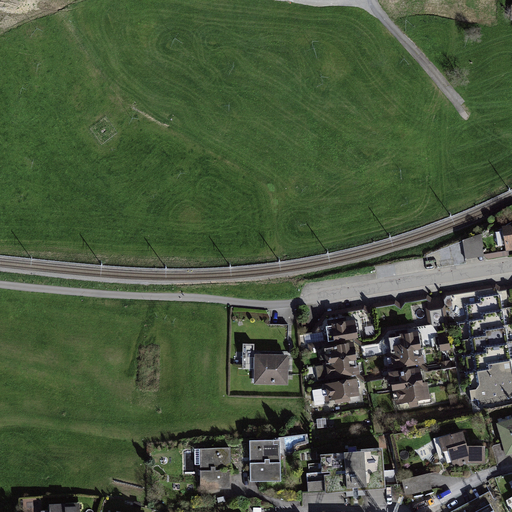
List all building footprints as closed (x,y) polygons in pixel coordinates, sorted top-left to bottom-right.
[(482,230),(462,234),(467,256),(487,252),(482,230)] [(478,403),(479,407),(511,402),(511,307),(503,309),(500,288),(479,292),(479,296),(465,298),(467,307),(457,308),(472,403),(478,403)] [(446,298),(430,299),(431,319),(447,318),(446,298)] [(327,322),(330,340),(362,335),(359,317),(327,322)] [(388,333),(391,351),(423,346),(420,328),(388,333)] [(441,335),(441,349),(450,349),(450,335),(441,335)] [(324,345),(327,363),(359,358),(356,340),(324,345)] [(391,351),(394,367),(426,362),(423,346),(391,351)] [(290,353),(255,353),(255,386),(289,386),(290,353)] [(327,363),(330,380),(362,375),(359,358),(327,363)] [(392,371),(395,389),(427,384),(424,366),(392,371)] [(325,384),(328,402),(360,397),(357,379),(325,384)] [(395,389),(398,406),(429,401),(427,384),(395,389)] [(511,418),(498,422),(506,457),(511,455),(511,418)] [(486,445),(468,445),(464,431),(440,438),(444,451),(449,449),(455,468),(464,464),(487,464),(486,445)] [(282,440),(251,440),(251,483),(282,483),(282,440)] [(230,489),(229,447),(195,448),(196,467),(200,467),(201,489),(230,489)] [(384,450),(322,454),(323,467),(308,467),(309,495),(387,491),(384,450)] [(429,470),(402,478),(407,494),(434,487),(429,470)] [(79,511),(79,503),(51,505),(51,511),(79,511)]
